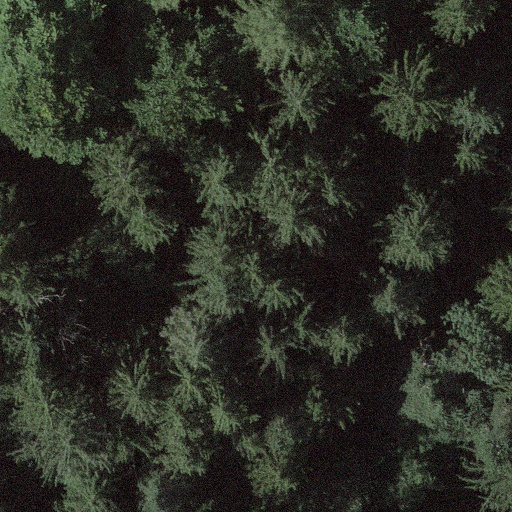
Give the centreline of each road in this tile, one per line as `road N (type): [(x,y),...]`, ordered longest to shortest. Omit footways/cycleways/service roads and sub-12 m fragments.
road 1 (track): [(511,134),(499,188),(421,319),(236,511)]
road 2 (track): [(511,389),(436,447),(305,511)]
